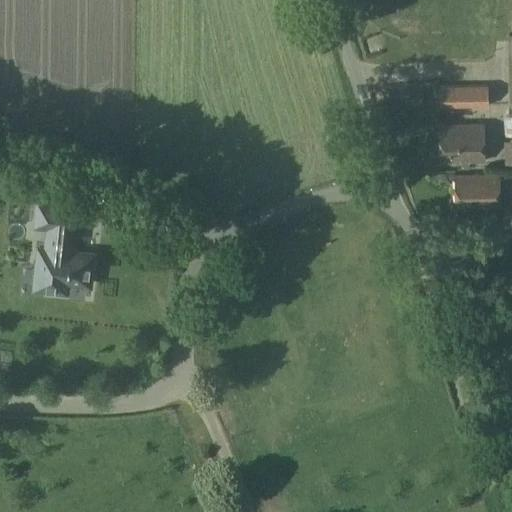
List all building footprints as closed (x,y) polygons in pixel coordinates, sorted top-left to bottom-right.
[(438,86),(439,107),(489,107),(488,85),(438,86)] [(440,162),(484,162),(483,124),(439,125),(440,162)] [(457,207),(499,206),(499,175),(456,175),(457,207)] [(76,231),(78,207),(38,203),(35,226),(48,228),(46,249),(38,248),(37,266),(46,267),(44,290),(66,293),(68,280),(87,282),(88,274),(91,274),(93,254),(72,251),(74,230),(76,231)] [(95,252),(96,276),(114,276),(114,268),(148,266),(147,250),(95,252)]
